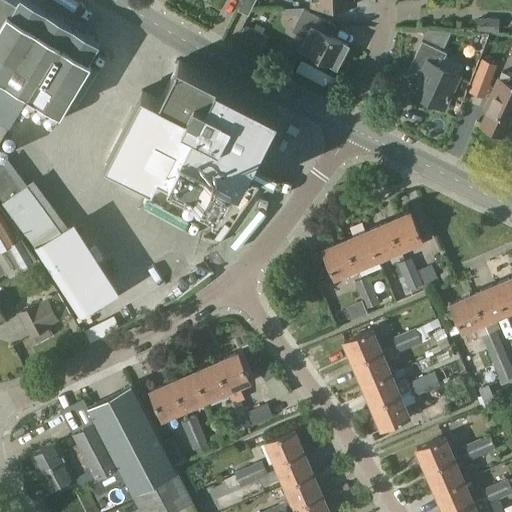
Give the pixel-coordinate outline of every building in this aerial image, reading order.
[(0,157),(0,135),(27,90),(58,109),(98,40),(30,0),(0,0),(0,197),(2,200),(22,186),(0,157)] [(255,0),(242,0),(237,10),(248,15),(255,0)] [(304,8),(285,6),(285,13),(298,13),(301,14),(293,30),(306,37),(301,47),(336,66),(348,44),(325,33),(331,22),(304,8)] [(446,51),(422,40),(407,72),(419,76),(412,92),(444,107),(459,75),(440,66),(446,51)] [(142,88),(107,158),(152,180),(158,169),(169,174),(219,200),(233,174),(233,173),(239,177),(248,160),(245,158),(239,158),(231,155),(241,136),(256,144),(273,111),(258,103),(178,62),(169,80),(155,73),(147,90),(142,88)] [(487,109),(480,124),(503,135),(511,114),(511,75),(502,71),(499,78),(498,77),(483,108),(487,109)] [(0,204),(0,248),(22,235),(0,204)] [(388,221),(400,247),(422,238),(410,211),(388,221)] [(378,257),(400,247),(388,221),(367,230),(378,257)] [(61,230),(36,246),(79,313),(113,291),(113,290),(112,290),(70,226),(71,225),(70,224),(61,230)] [(357,266),(378,257),(367,230),(345,239),(357,266)] [(334,275),(357,266),(345,239),(323,249),(334,275)] [(0,250),(0,264),(5,273),(18,266),(7,247),(0,250)] [(397,263),(404,279),(420,273),(413,256),(397,263)] [(420,273),(404,279),(411,297),(427,290),(420,273)] [(370,275),(355,282),(362,296),(376,289),(370,275)] [(511,276),(494,284),(506,311),(511,308),(511,276)] [(489,331),(495,329),(500,327),(495,315),(506,311),(494,284),(473,294),(484,320),(489,331)] [(376,289),(362,296),(368,309),(382,303),(376,289)] [(59,292),(20,314),(32,335),(50,325),(71,313),(59,292)] [(502,345),(495,329),(489,331),(484,320),(473,294),(451,303),(462,330),(473,325),(478,336),(481,335),(489,351),(502,345)] [(415,326),(401,332),(404,340),(407,347),(422,341),(415,326)] [(344,339),(353,362),(380,350),(392,345),(394,352),(407,347),(404,340),(401,332),(389,338),(388,335),(376,339),(371,328),(344,339)] [(511,375),(511,366),(502,345),(489,351),(501,380),(511,375)] [(380,350),(353,362),(363,383),(389,372),(380,350)] [(238,352),(216,361),(227,389),(232,401),(241,398),(243,394),(239,384),(250,379),(238,352)] [(205,398),(227,389),(216,361),(194,371),(205,398)] [(266,381),(276,374),(271,367),(261,374),(266,381)] [(435,370),(420,376),(426,390),(441,384),(440,382),(435,371),(435,370)] [(184,408),(205,398),(194,371),(172,380),(184,408)] [(363,383),(372,405),(399,393),(410,389),(411,389),(408,381),(407,378),(394,383),(389,372),(363,383)] [(411,389),(410,389),(413,396),(426,390),(420,376),(408,381),(411,389)] [(162,417),(184,408),(172,380),(150,389),(162,417)] [(129,381),(86,405),(94,420),(118,464),(132,490),(175,467),(175,466),(161,440),(129,381)] [(399,393),(372,405),(382,427),(408,416),(399,393)] [(232,401),(226,404),(233,419),(247,412),(241,398),(232,401)] [(420,411),(425,424),(445,415),(441,403),(420,411)] [(249,412),(254,425),(272,417),(267,404),(249,412)] [(247,412),(233,419),(238,431),(253,425),(247,412)] [(195,415),(182,422),(188,436),(202,430),(195,415)] [(95,476),(118,464),(94,420),(72,432),(79,445),(68,450),(67,447),(61,451),(55,440),(30,453),(48,487),(73,474),(78,483),(95,475),(95,476)] [(276,462),(302,450),(293,428),(266,440),(276,462)] [(202,430),(188,436),(193,449),(207,442),(202,430)] [(175,466),(187,460),(181,447),(174,434),(161,440),(175,466)] [(427,469),(453,457),(444,435),(417,447),(427,469)] [(490,435),(475,441),(481,455),(496,449),(490,435)] [(463,446),(469,460),(481,455),(475,441),(463,446)] [(285,483),(311,472),(302,450),(276,462),(285,483)] [(436,491),(463,479),(453,457),(427,469),(436,491)] [(249,467),(255,480),(269,474),(263,460),(249,467)] [(175,467),(132,490),(143,511),(161,511),(191,496),(175,467)] [(255,480),(249,467),(235,473),(241,487),(255,480)] [(291,497),(280,502),(280,504),(283,510),(295,505),(321,494),(311,472),(285,483),(291,497)] [(511,488),(507,477),(493,483),(499,497),(511,491),(511,488)] [(463,479),(436,491),(445,511),(446,511),(472,501),(463,479)] [(472,501),(446,511),(505,511),(499,497),(493,483),(481,488),(484,495),(472,501)] [(211,492),(198,497),(204,510),(216,506),(211,492)] [(328,511),(321,494),(295,505),(297,511),(328,511)]
